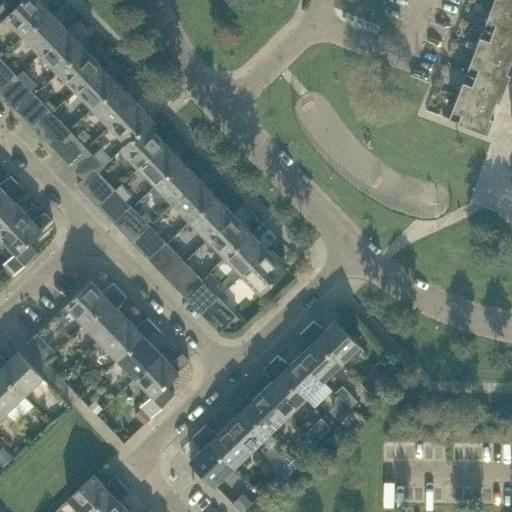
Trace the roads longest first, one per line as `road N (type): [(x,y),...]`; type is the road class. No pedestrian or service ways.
road 1 (residential): [(225,365),(150,442),(213,511)]
road 2 (residential): [(225,365),(89,226)]
road 3 (residential): [(352,247),(218,112)]
road 4 (residential): [(511,323),(419,295),(352,247)]
road 5 (residential): [(352,247),(225,365)]
road 6 (residential): [(218,112),(316,19)]
road 7 (residential): [(89,226),(0,134)]
road 8 (residential): [(0,317),(89,226)]
road 9 (residential): [(218,112),(158,0)]
